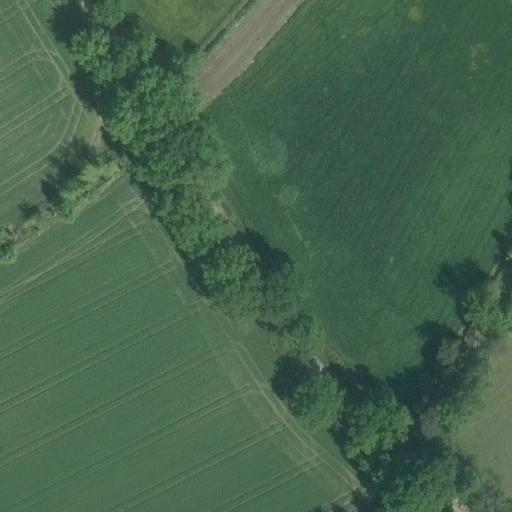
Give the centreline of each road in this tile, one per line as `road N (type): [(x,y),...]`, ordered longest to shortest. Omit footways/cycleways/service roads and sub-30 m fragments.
road 1 (track): [(466,511),(331,383),(212,220),(84,0)]
road 2 (track): [(412,464),(511,279)]
